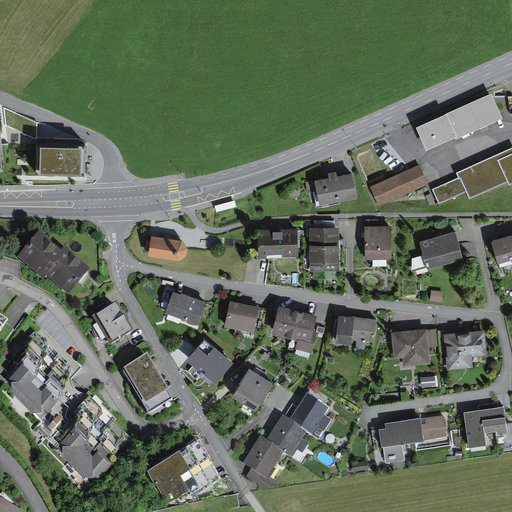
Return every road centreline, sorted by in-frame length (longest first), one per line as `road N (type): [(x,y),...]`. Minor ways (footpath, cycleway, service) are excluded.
road 1 (residential): [(373,410),(487,392),(509,373),(507,330),(497,314),(350,301),(116,264)]
road 2 (secondary): [(114,202),(174,196),(268,170),(511,62)]
road 3 (track): [(511,212),(302,217),(212,231),(192,209)]
road 4 (residential): [(199,413),(164,430),(134,423),(65,319),(0,274)]
road 5 (residential): [(114,202),(110,160),(95,139),(0,97)]
road 6 (residential): [(116,264),(199,413)]
